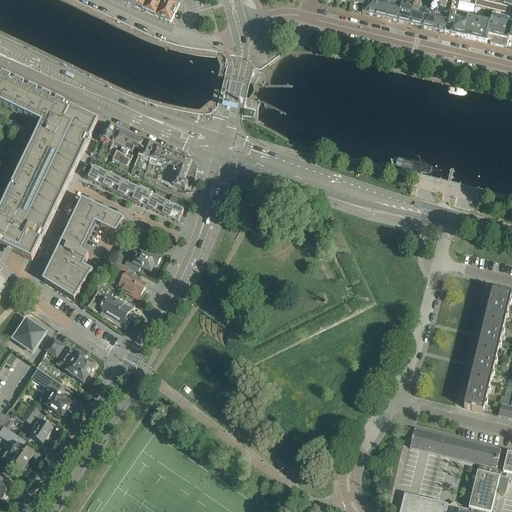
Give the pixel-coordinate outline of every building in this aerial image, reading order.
[(129,0),(128,4),(143,11),(148,0),(129,0)] [(148,0),(143,11),(156,17),(164,0),(148,0)] [(179,5),(171,0),(164,0),(156,17),(171,24),(179,5)] [(365,0),(364,6),(363,12),(368,13),(368,15),(375,17),(378,0),(365,0)] [(378,0),(375,17),(398,22),(403,0),(378,0)] [(403,0),(398,22),(410,25),(415,0),(403,0)] [(415,0),(410,25),(421,28),(425,11),(427,3),(422,2),(422,0),(415,0)] [(425,11),(421,28),(445,34),(445,33),(449,17),(443,16),(447,0),(433,0),(431,13),(425,11)] [(449,17),(445,33),(445,34),(451,35),(467,39),(472,20),(473,17),(456,13),(455,15),(449,14),(449,17)] [(491,24),(487,40),(491,41),(490,44),(506,48),(508,40),(511,27),(511,24),(511,20),(508,20),(493,16),(491,24)] [(472,20),(467,39),(487,43),(487,40),(491,24),(472,20)] [(0,246),(5,248),(7,250),(11,252),(4,268),(0,264),(0,269),(4,273),(1,277),(8,284),(14,278),(7,272),(16,254),(23,257),(32,262),(78,165),(82,158),(99,122),(83,115),(72,110),(0,74),(0,105),(28,119),(42,126),(0,213),(0,246)] [(244,117),(248,118),(254,119),(255,113),(246,111),(244,117)] [(105,163),(119,132),(117,131),(116,131),(117,129),(112,127),(111,128),(106,126),(100,141),(104,143),(97,159),(105,163)] [(112,163),(120,166),(133,138),(119,132),(111,150),(114,151),(115,149),(118,150),(112,163)] [(141,153),(145,144),(133,138),(120,166),(127,169),(134,156),(132,156),(135,150),(141,153)] [(145,144),(141,153),(131,175),(144,180),(145,178),(156,149),(156,148),(145,144)] [(194,163),(193,163),(156,149),(145,178),(165,185),(165,186),(166,184),(165,184),(171,170),(195,179),(197,170),(197,169),(197,167),(196,166),(196,165),(195,164),(194,164),(194,163)] [(431,153),(428,165),(486,179),(489,167),(431,153)] [(109,176),(94,169),(88,180),(103,188),(109,176)] [(511,172),(499,169),(496,181),(511,184),(511,172)] [(171,170),(165,184),(166,184),(185,192),(188,184),(193,186),(195,179),(171,170)] [(124,183),(109,176),(103,188),(118,195),(124,183)] [(133,202),(139,190),(124,183),(118,195),(133,202)] [(133,202),(148,209),(153,197),(139,190),(133,202)] [(165,211),(163,216),(179,224),(179,221),(181,218),(182,218),(184,212),(179,210),(175,208),(179,199),(172,196),(168,205),(166,208),(165,211)] [(163,216),(168,205),(153,197),(148,209),(163,216)] [(43,282),(60,293),(74,301),(93,271),(84,267),(89,256),(81,253),(95,224),(116,234),(125,220),(82,200),(43,282)] [(149,242),(150,242),(154,233),(135,225),(130,233),(143,239),(136,256),(137,256),(134,263),(128,260),(125,266),(138,273),(141,267),(151,272),(150,273),(151,273),(152,271),(155,273),(162,258),(161,258),(161,259),(145,251),(149,242)] [(112,263),(109,270),(117,273),(117,272),(123,275),(126,277),(124,280),(121,285),(119,288),(123,291),(124,292),(127,294),(129,294),(139,300),(139,299),(141,300),(145,293),(143,292),(146,288),(140,284),(141,283),(132,277),(135,272),(131,270),(121,265),(114,262),(113,262),(112,263)] [(0,296),(6,291),(3,289),(8,284),(1,277),(4,273),(0,269),(0,296)] [(101,282),(100,285),(112,293),(114,290),(101,282)] [(109,298),(112,293),(100,285),(86,307),(91,311),(98,300),(107,306),(103,313),(124,326),(129,319),(127,318),(131,312),(111,299),(111,300),(109,298)] [(511,296),(493,292),(490,304),(489,304),(487,309),(488,309),(485,321),(505,326),(511,296)] [(505,326),(485,321),(483,333),(482,333),(480,338),(481,338),(478,350),(497,355),(505,326)] [(27,349),(33,353),(46,334),(40,330),(40,329),(34,325),(33,326),(27,322),(14,340),(20,345),(19,346),(26,351),(27,349)] [(46,352),(35,368),(57,383),(65,371),(67,373),(84,384),(86,382),(88,382),(89,379),(89,377),(96,366),(69,348),(68,349),(65,347),(54,340),(46,352)] [(497,355),(478,350),(476,362),(475,362),(473,367),(474,367),(471,380),(490,384),(497,355)] [(509,368),(502,367),(500,373),(508,375),(509,368)] [(34,376),(33,378),(37,381),(36,382),(49,390),(48,391),(41,403),(48,408),(48,409),(48,410),(48,411),(49,411),(49,412),(50,412),(50,413),(51,413),(52,413),(52,412),(53,412),(54,412),(54,411),(62,417),(63,416),(64,416),(65,416),(67,413),(67,412),(66,411),(71,404),(58,395),(57,394),(61,389),(63,387),(38,370),(38,371),(34,376)] [(490,384),(471,380),(468,391),(466,396),(467,397),(464,409),(483,413),(490,384)] [(501,406),(498,417),(505,419),(508,408),(503,406),(501,406)] [(34,423),(37,425),(33,431),(34,432),(30,438),(43,446),(53,430),(42,423),(46,418),(30,408),(22,420),(32,427),(34,423)] [(10,409),(5,416),(10,419),(10,420),(15,413),(14,412),(12,411),(10,409)] [(9,420),(10,419),(5,416),(0,412),(0,420),(6,424),(9,420)] [(9,420),(4,428),(9,432),(14,425),(13,425),(14,423),(9,420)] [(0,433),(0,437),(12,446),(3,460),(6,461),(23,473),(23,472),(25,472),(30,466),(28,464),(34,456),(24,449),(27,444),(4,428),(3,429),(0,433)] [(479,466),(469,510),(479,511),(493,511),(503,473),(511,475),(511,454),(501,452),(415,431),(410,449),(479,466)] [(4,502),(8,495),(9,496),(14,489),(0,480),(0,500),(0,501),(1,500),(4,502)] [(447,511),(448,507),(411,498),(405,496),(400,511),(447,511)] [(479,511),(469,510),(458,507),(456,503),(450,507),(448,507),(447,511),(479,511)]
